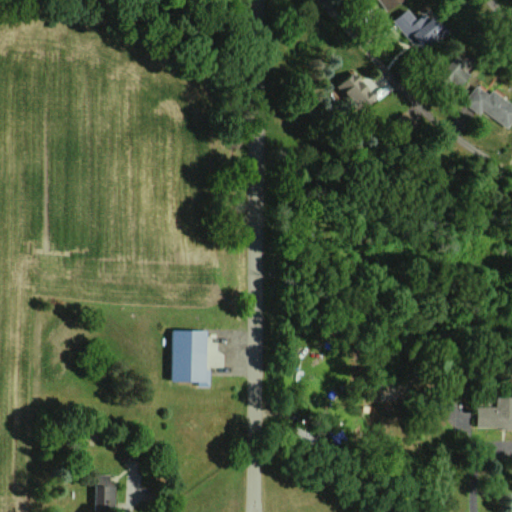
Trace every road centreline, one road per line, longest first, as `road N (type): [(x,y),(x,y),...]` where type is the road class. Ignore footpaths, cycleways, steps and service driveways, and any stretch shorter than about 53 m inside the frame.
road 1 (residential): [(259,0),(252,511)]
road 2 (residential): [(317,0),(438,122),(511,170)]
